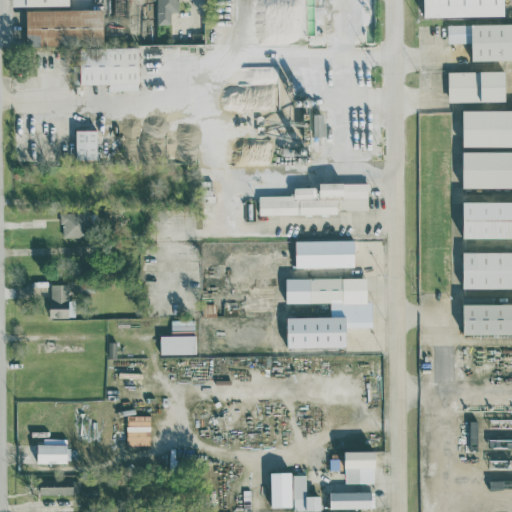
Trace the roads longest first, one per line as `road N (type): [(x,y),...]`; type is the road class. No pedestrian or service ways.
road 1 (residential): [(401,0),(403,511)]
road 2 (residential): [(0,205),(2,511)]
